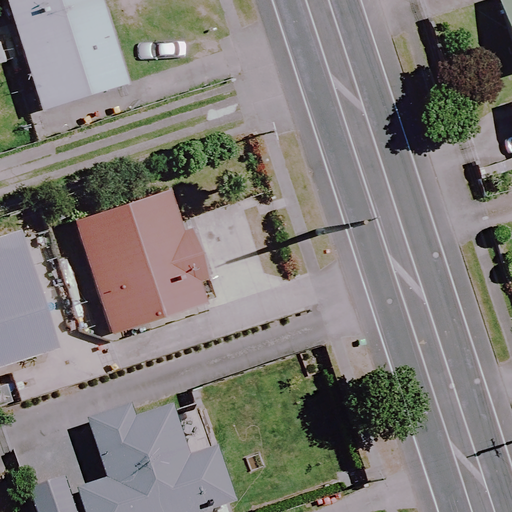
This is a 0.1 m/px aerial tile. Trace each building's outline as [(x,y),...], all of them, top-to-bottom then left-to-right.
[(120,88),(91,0),(0,0),(0,10),(34,116),(120,88)] [(511,75),(511,0),(491,0),(511,75)] [(511,103),(503,106),(511,137),(511,103)] [(173,235),(160,195),(67,225),(104,339),(187,312),(173,267),(192,261),(183,232),(173,235)] [(0,371),(45,359),(13,239),(0,242),(0,371)] [(168,415),(166,408),(84,432),(101,489),(75,497),(79,511),(228,511),(197,407),(168,415)]
